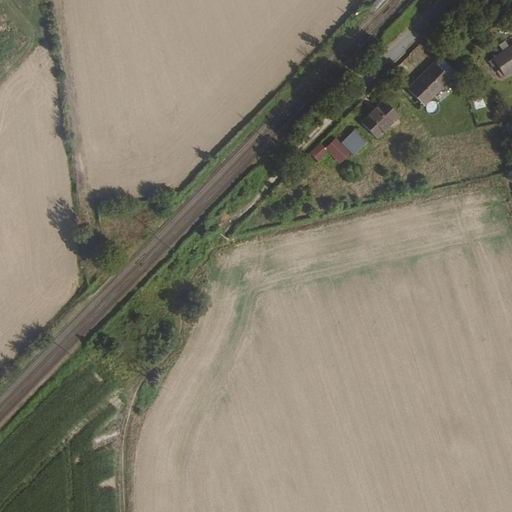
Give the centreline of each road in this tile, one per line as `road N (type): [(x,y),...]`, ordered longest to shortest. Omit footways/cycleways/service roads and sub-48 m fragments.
road 1 (track): [(125,511),(126,418),(139,382),(165,359),(200,260),(356,91)]
road 2 (residential): [(356,91),(447,0)]
